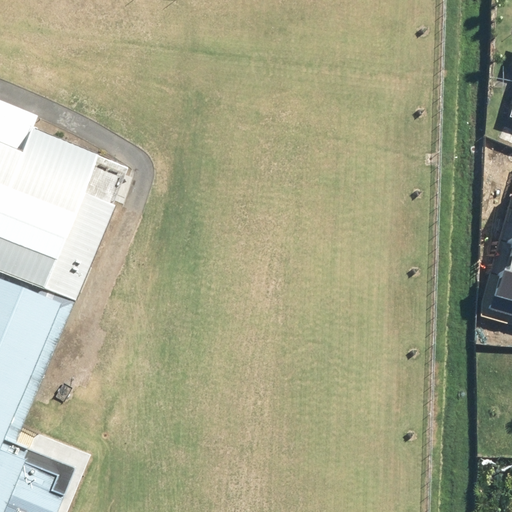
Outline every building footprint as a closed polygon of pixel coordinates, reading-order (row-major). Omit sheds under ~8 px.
[(127,169),(0,118),(0,280),(72,309),(127,169)] [(503,267),(491,307),(511,313),(511,262),(510,269),(503,267)] [(0,443),(19,451),(72,309),(0,280),(0,443)] [(0,500),(3,493),(19,451),(0,443),(0,500)] [(0,511),(52,511),(3,493),(0,500),(0,511)]
